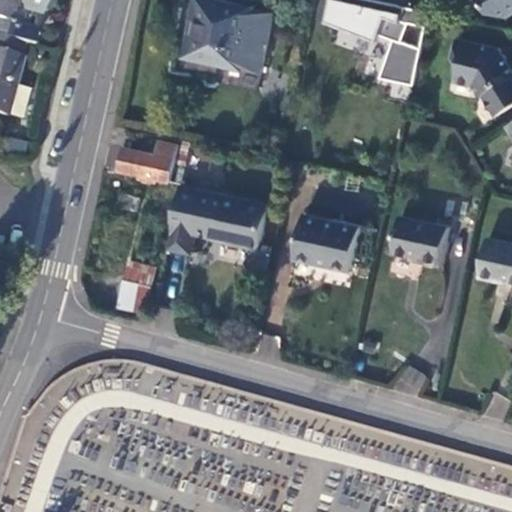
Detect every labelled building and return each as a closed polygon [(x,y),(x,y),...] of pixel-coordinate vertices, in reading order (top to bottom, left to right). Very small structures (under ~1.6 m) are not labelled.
[(0,0),(0,35),(25,43),(31,44),(35,30),(25,27),(29,10),(39,13),(42,0),(0,0)] [(258,7),(222,0),(199,0),(196,17),(203,18),(194,58),(245,69),(245,68),(266,72),(279,13),(257,8),(258,7)] [(429,27),(432,12),(373,0),(344,0),(344,1),(341,0),(334,0),(329,23),(381,42),(383,35),(396,40),(383,78),(416,85),(424,48),(405,41),(412,23),(429,27)] [(511,0),(481,0),(489,13),(508,17),(511,14),(511,0)] [(0,114),(5,116),(5,115),(13,85),(25,43),(0,35),(0,114)] [(511,61),(503,47),(460,37),(455,57),(461,67),(458,81),(475,85),(482,96),(484,95),(498,116),(511,107),(511,61)] [(28,89),(13,85),(5,115),(19,119),(28,89)] [(116,125),(107,166),(143,174),(142,179),(159,182),(160,178),(173,181),(181,145),(162,141),(158,153),(126,146),(130,128),(116,125)] [(273,205),(184,185),(175,229),(177,229),(173,248),(193,253),(198,234),(257,247),(253,266),(273,270),(283,224),(270,221),(273,205)] [(144,199),(125,194),(122,206),(141,211),(144,199)] [(307,213),(297,259),(320,264),(320,262),(332,265),(332,267),(355,272),(365,226),(307,213)] [(452,227),(403,216),(395,252),(424,258),(423,261),(443,266),(452,227)] [(511,242),(490,238),(482,276),(502,281),(503,278),(511,280),(511,242)] [(156,275),(129,268),(120,307),(148,313),(156,275)] [(393,386),(416,397),(427,374),(403,363),(393,386)]
